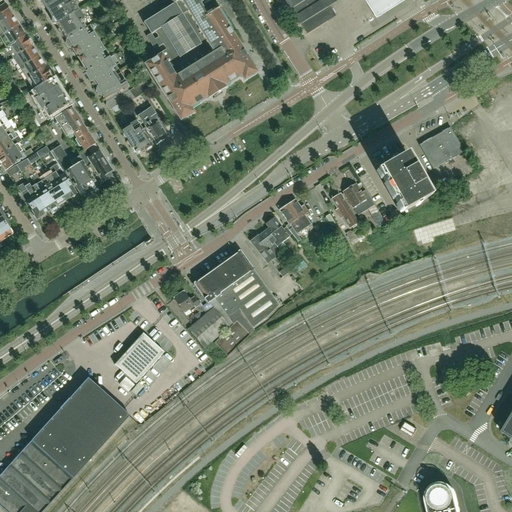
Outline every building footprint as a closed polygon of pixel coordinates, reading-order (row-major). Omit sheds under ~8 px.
[(60,0),(37,0),(38,1),(40,1),(46,9),(60,0)] [(79,11),(74,3),(73,4),(70,0),(60,0),(46,9),(51,17),(51,18),(51,20),(52,23),(54,24),(56,25),(78,11),(79,11)] [(170,0),(173,5),(143,23),(151,35),(155,33),(158,38),(154,41),(158,47),(162,45),(166,50),(159,54),(160,56),(145,65),(180,121),(192,113),(189,108),(207,97),(208,98),(212,96),(213,97),(220,92),(219,91),(224,88),(223,87),(241,76),(244,81),(256,73),(217,10),(211,13),(211,11),(206,14),(200,4),(202,3),(200,0),(170,0)] [(285,0),(305,32),(334,14),(324,0),(285,0)] [(363,0),(376,19),(406,0),(405,0),(363,0)] [(0,22),(12,15),(5,4),(0,7),(0,22)] [(89,26),(84,19),(83,19),(78,11),(56,25),(56,26),(66,40),(65,41),(66,41),(89,26)] [(0,22),(0,37),(18,26),(12,15),(0,22)] [(0,37),(0,38),(6,48),(25,36),(18,26),(0,37)] [(98,43),(93,35),(95,35),(89,26),(66,41),(65,44),(68,48),(70,48),(71,49),(76,57),(98,43)] [(13,59),(32,47),(25,36),(6,48),(13,59)] [(125,82),(115,66),(125,60),(120,53),(114,57),(114,56),(110,58),(105,50),(104,51),(98,43),(76,57),(82,65),(81,65),(81,66),(81,68),(82,70),(85,72),(86,73),(87,73),(96,88),(96,89),(96,92),(99,96),(102,96),(104,101),(116,93),(118,95),(128,89),(124,82),(125,82)] [(13,59),(20,69),(39,57),(32,47),(13,59)] [(26,80),(45,68),(39,57),(20,69),(26,80)] [(33,91),(52,79),(45,68),(26,80),(32,88),(33,91)] [(60,92),(57,87),(52,79),(33,91),(32,91),(28,94),(32,100),(33,101),(35,100),(38,106),(60,92)] [(125,105),(134,99),(151,88),(146,80),(117,99),(116,97),(106,103),(106,107),(108,111),(112,109),(115,113),(126,106),(125,105)] [(45,120),(69,105),(63,96),(63,97),(60,92),(38,106),(41,111),(39,112),(45,120)] [(23,109),(36,129),(39,127),(26,107),(23,109)] [(168,138),(154,116),(156,115),(151,107),(137,116),(156,146),(164,141),(163,140),(168,138)] [(83,127),(71,108),(54,119),(66,137),(73,133),(83,127)] [(151,146),(136,122),(129,126),(129,129),(122,133),(137,155),(144,151),(147,152),(151,149),(151,147),(151,146)] [(3,124),(0,126),(0,142),(14,133),(14,132),(11,128),(7,130),(3,124)] [(95,145),(83,127),(73,133),(85,151),(88,150),(95,145)] [(465,152),(450,127),(419,145),(434,170),(465,152)] [(18,137),(17,138),(14,133),(0,142),(0,158),(18,146),(17,145),(21,142),(18,137)] [(22,159),(23,160),(33,153),(31,150),(23,155),(21,153),(22,152),(18,146),(0,158),(0,163),(5,171),(22,159)] [(95,183),(86,168),(82,162),(79,158),(70,163),(59,146),(50,152),(55,159),(54,160),(57,164),(76,194),(78,193),(78,194),(79,193),(80,195),(81,196),(85,194),(84,192),(84,191),(86,189),(95,183)] [(91,154),(88,150),(85,151),(78,156),(79,158),(82,162),(90,157),(89,155),(91,154)] [(99,151),(90,157),(82,162),(86,168),(89,166),(95,175),(97,174),(101,180),(104,178),(105,180),(111,176),(109,173),(112,172),(99,151)] [(430,197),(418,175),(405,154),(379,170),(403,212),(430,197)] [(24,169),(30,166),(26,160),(16,166),(17,168),(21,173),(25,171),(24,169)] [(47,171),(50,176),(66,201),(76,194),(57,164),(47,171)] [(21,173),(17,168),(16,166),(6,172),(10,178),(16,174),(19,178),(23,176),(21,173)] [(64,202),(66,201),(50,176),(41,182),(59,211),(67,206),(64,202)] [(59,211),(41,182),(35,185),(31,188),(47,213),(49,212),(52,215),(59,211)] [(47,213),(31,188),(29,185),(24,187),(27,191),(21,195),(37,219),(47,213)] [(365,191),(360,193),(356,186),(349,190),(348,189),(346,190),(346,192),(344,193),(357,215),(374,205),(365,191)] [(358,223),(340,194),(339,195),(337,193),(331,197),(332,199),(331,200),(338,209),(335,211),(340,219),(343,217),(350,228),(358,223)] [(310,225),(304,215),(308,212),(302,204),(298,207),(295,201),(280,211),(288,224),(289,224),(292,228),(293,230),(296,234),(310,225)] [(371,214),(379,227),(385,224),(377,211),(371,214)] [(329,215),(325,218),(331,228),(335,225),(329,215)] [(0,242),(0,243),(12,235),(0,217),(0,242)] [(291,235),(289,233),(288,231),(286,228),(283,230),(274,219),(266,225),(269,228),(266,230),(276,242),(273,244),(279,251),(283,248),(280,244),(291,235)] [(288,224),(285,227),(286,228),(288,231),(289,233),(291,235),(292,235),(298,242),(300,241),(296,234),(293,230),(292,228),(289,224),(288,224)] [(279,251),(273,244),(276,242),(266,230),(258,237),(258,236),(250,242),(251,243),(248,245),(254,251),(256,249),(267,263),(274,257),(276,256),(274,254),(277,252),(279,251)] [(351,242),(354,240),(349,231),(345,234),(351,242)] [(279,305),(240,251),(193,285),(207,304),(209,303),(214,308),(212,309),(215,309),(223,320),(224,320),(230,327),(238,319),(248,332),(267,318),(279,305)] [(298,273),(307,266),(301,259),(292,267),(298,273)] [(201,308),(194,297),(190,300),(184,292),(182,293),(180,293),(175,296),(175,298),(173,299),(183,314),(189,310),(190,312),(198,307),(199,309),(201,308)] [(215,309),(212,309),(188,329),(204,348),(230,327),(224,320),(223,320),(215,309)] [(228,356),(250,335),(247,332),(248,332),(238,319),(230,327),(230,328),(215,343),(228,356)] [(114,365),(126,376),(135,384),(164,353),(142,334),(141,335),(141,336),(120,359),(114,365)] [(125,377),(119,384),(128,392),(134,385),(125,377)] [(89,461),(129,416),(99,389),(97,387),(88,378),(85,381),(87,382),(70,401),(68,400),(69,400),(68,399),(59,409),(59,410),(60,410),(61,411),(49,424),(48,423),(0,475),(0,507),(5,511),(42,511),(72,480),(84,467),(89,461)] [(511,416),(502,433),(511,439),(511,416)] [(414,435),(417,430),(405,423),(402,428),(400,431),(412,438),(414,435)] [(457,511),(453,496),(453,494),(452,493),(451,492),(451,491),(450,489),(448,488),(446,487),(444,486),(443,486),(441,486),(440,486),(438,486),(436,487),(434,487),(433,488),(432,489),(431,490),(430,491),(429,492),(429,493),(428,495),(428,496),(427,497),(427,498),(427,499),(427,501),(428,502),(430,511),(457,511)]
